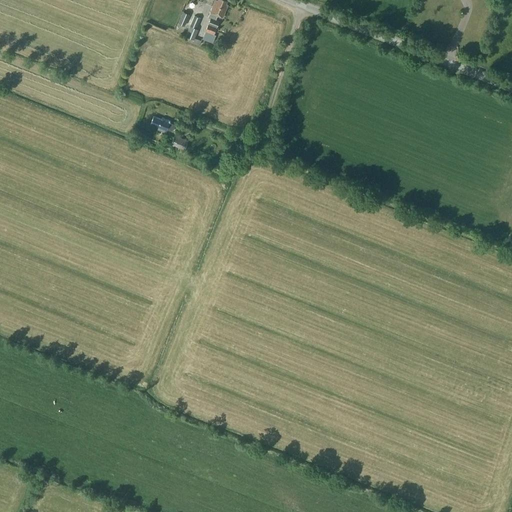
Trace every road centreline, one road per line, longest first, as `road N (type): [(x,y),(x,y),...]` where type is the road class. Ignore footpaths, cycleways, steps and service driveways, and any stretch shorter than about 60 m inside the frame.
road 1 (unclassified): [(511,89),(284,0)]
road 2 (track): [(303,7),(254,140),(198,122)]
